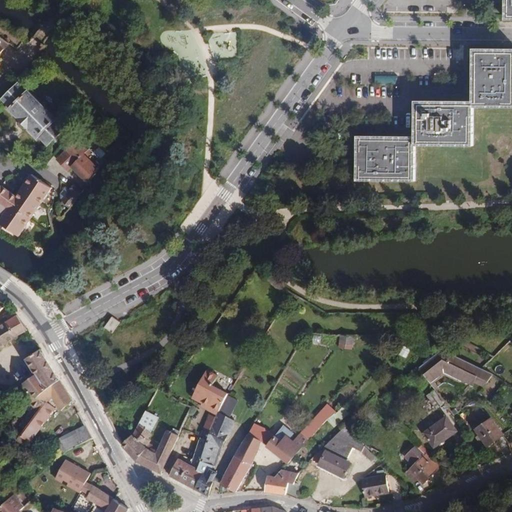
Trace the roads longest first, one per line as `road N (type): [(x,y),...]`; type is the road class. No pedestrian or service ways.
road 1 (tertiary): [(341,32),(170,265),(47,332)]
road 2 (residential): [(341,32),(511,34)]
road 3 (tertiary): [(122,469),(47,332)]
road 4 (residential): [(511,464),(402,511)]
